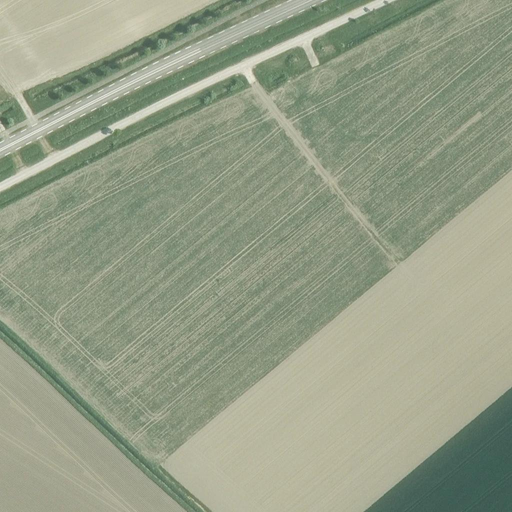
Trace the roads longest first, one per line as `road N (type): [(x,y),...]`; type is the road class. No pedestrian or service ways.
road 1 (unclassified): [(0,189),(388,0)]
road 2 (secondary): [(0,151),(309,0)]
